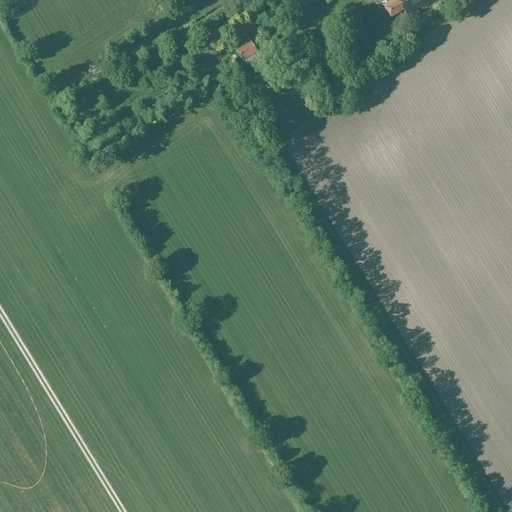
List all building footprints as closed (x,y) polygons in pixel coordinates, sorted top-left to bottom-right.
[(392,0),(383,6),(390,19),(403,11),(408,18),(418,12),(416,10),(421,7),(423,9),(436,1),(434,0),(392,0)] [(257,53),(248,39),(257,33),(249,22),(235,31),(242,42),(239,44),(242,48),(237,51),(243,62),(257,53)] [(285,48),(279,38),(261,49),(267,59),(285,48)] [(90,76),(94,73),(91,68),(86,71),(90,76)] [(290,96),(284,100),(286,105),(283,106),(290,116),(299,111),(290,96)]
